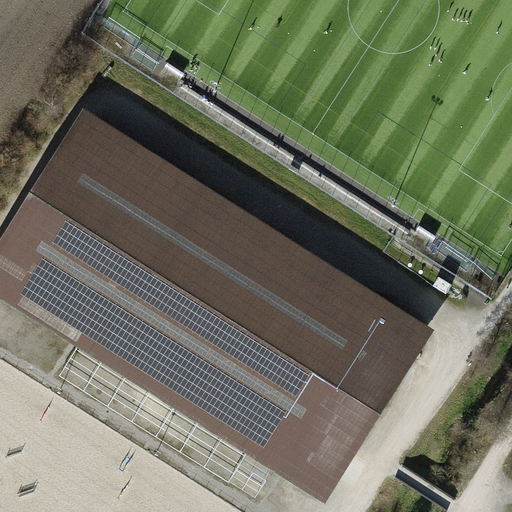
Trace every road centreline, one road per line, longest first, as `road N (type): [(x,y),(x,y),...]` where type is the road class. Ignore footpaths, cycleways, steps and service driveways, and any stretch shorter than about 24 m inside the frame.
road 1 (track): [(0,224),(82,93),(476,341)]
road 2 (track): [(298,511),(0,323)]
road 3 (track): [(511,291),(357,511)]
